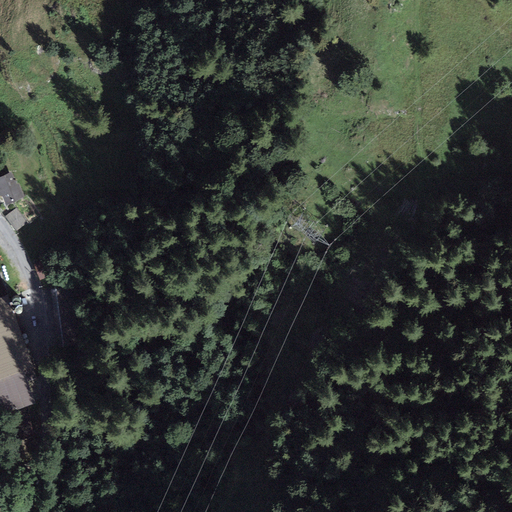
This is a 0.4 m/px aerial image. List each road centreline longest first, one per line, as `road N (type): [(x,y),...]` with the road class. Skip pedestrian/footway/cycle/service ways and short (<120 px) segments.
road 1 (unclassified): [(55,511),(42,326),(24,263),(0,222)]
road 2 (track): [(418,0),(418,230)]
